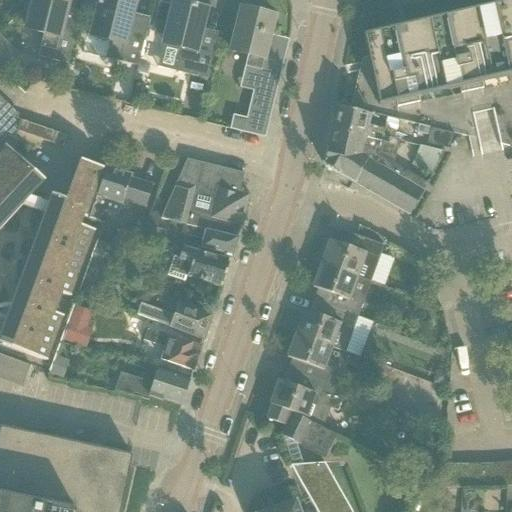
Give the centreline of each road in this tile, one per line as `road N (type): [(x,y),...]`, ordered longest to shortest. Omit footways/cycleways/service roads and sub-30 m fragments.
road 1 (tertiary): [(176,511),(284,194)]
road 2 (residential): [(292,168),(0,81)]
road 3 (residential): [(447,249),(488,419),(496,437),(511,441)]
road 4 (residential): [(447,249),(427,248),(372,214),(284,194)]
road 5 (tertiary): [(292,168),(323,0)]
